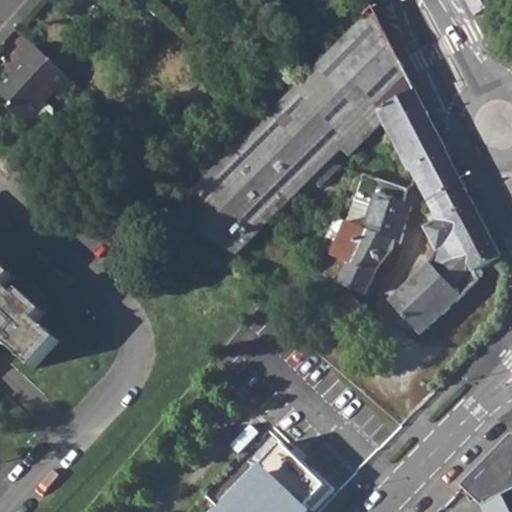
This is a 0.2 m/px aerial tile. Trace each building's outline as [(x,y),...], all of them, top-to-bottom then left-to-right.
[(469,0),(498,55),(511,46),(511,23),(499,0),(469,0)] [(416,91),(375,8),(312,72),(171,215),(225,248),(301,175),(310,184),(313,180),(331,162),(345,149),(351,157),(388,119),(383,109),(416,91)] [(26,124),(57,91),(62,95),(74,83),(35,47),(24,60),(27,62),(0,90),(0,92),(14,106),(11,110),(26,124)] [(383,109),(388,119),(414,169),(447,152),(416,91),(383,109)] [(53,159),(59,152),(48,142),(38,153),(53,159)] [(497,261),(505,258),(447,152),(414,169),(437,214),(431,217),(435,225),(427,229),(439,252),(439,257),(432,264),(391,302),(422,334),(463,296),(479,281),(487,277),(484,268),(497,261)] [(331,162),(313,180),(317,185),(320,188),(342,167),(331,162)] [(375,206),(365,231),(393,243),(396,244),(412,205),(404,202),(409,188),(365,174),(357,200),(375,206)] [(304,189),(310,184),(301,175),(225,248),(236,256),(269,224),(299,195),(304,189)] [(304,189),(308,194),(317,185),(313,180),(310,184),(304,189)] [(349,224),(365,231),(375,206),(357,200),(349,224)] [(347,226),(337,220),(322,251),(333,256),(336,252),(347,226)] [(365,231),(349,224),(347,226),(336,252),(378,270),(393,243),(365,231)] [(336,252),(333,256),(349,264),(341,284),(366,295),(375,276),(378,270),(336,252)] [(323,279),(341,284),(349,264),(333,256),(323,279)] [(0,336),(35,368),(59,340),(37,321),(51,305),(27,284),(24,288),(0,267),(0,336)] [(350,296),(326,320),(352,344),(375,320),(350,296)] [(306,511),(326,492),(300,466),(305,460),(295,450),(290,456),(281,448),(259,471),(262,473),(232,505),(234,507),(228,511),(306,511)] [(479,511),(511,511),(511,450),(486,464),(466,485),(479,510),(479,511)] [(479,510),(466,485),(457,493),(477,511),(479,510)] [(326,492),(306,511),(319,511),(333,498),(326,492)]
